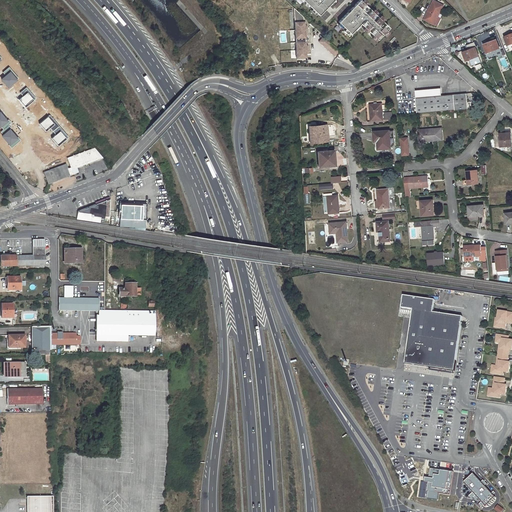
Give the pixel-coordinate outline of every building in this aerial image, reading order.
[(334,0),(302,0),(319,16),(334,0)] [(339,23),(351,34),(361,23),(377,38),(388,26),(359,0),(339,23)] [(433,1),(424,19),(434,24),(438,17),(443,5),(433,1)] [(304,22),(304,18),(294,8),(296,42),(305,42),(305,39),(306,39),(306,34),(308,34),(308,26),(305,27),(305,22),(304,22)] [(335,56),(340,51),(324,36),(319,42),(335,56)] [(490,40),(487,41),(488,43),(484,45),(487,53),(500,48),(497,40),(491,42),(490,40)] [(296,42),(297,59),(307,59),(307,55),(309,54),(308,46),(306,46),(306,42),(305,42),(296,42)] [(462,51),(458,53),(464,62),(470,60),(472,65),(481,62),(476,48),(469,50),(469,49),(466,50),(467,51),(463,53),(462,51)] [(7,76),(2,80),(9,87),(19,78),(9,68),(4,72),(7,76)] [(27,88),(21,93),(24,96),(20,100),(26,107),(36,99),(27,88)] [(441,89),(416,91),(417,113),(468,109),(467,93),(441,96),(441,89)] [(374,105),(370,105),(371,121),(383,120),(382,104),(377,104),(374,105)] [(155,106),(146,110),(148,115),(157,111),(155,106)] [(9,145),(12,148),(21,141),(8,125),(11,123),(9,120),(8,121),(0,110),(0,128),(2,127),(4,130),(1,133),(10,144),(9,145)] [(59,146),(69,138),(50,115),(40,124),(47,132),(51,128),(57,134),(52,138),(59,146)] [(326,136),(325,125),(309,127),(310,135),(316,134),(317,142),(328,141),(327,136),(326,136)] [(317,142),(316,134),(310,135),(309,127),(308,127),(309,143),(317,142)] [(442,128),(419,130),(420,141),(430,140),(430,141),(443,140),(442,128)] [(391,149),(391,145),(395,145),(394,131),(374,132),(375,142),(376,142),(377,150),(377,151),(378,152),(379,151),(379,150),(391,149)] [(510,133),(500,134),(501,147),(511,146),(510,133)] [(401,156),(409,155),(408,137),(400,137),(401,156)] [(71,168),(68,169),(70,176),(74,174),(72,170),(77,168),(102,158),(94,148),(67,158),(71,168)] [(323,151),(318,152),(319,167),(335,166),(334,156),(333,156),(332,151),(325,151),(323,151)] [(477,170),(466,171),(467,180),(462,180),(463,185),(468,184),(468,185),(479,184),(477,170)] [(428,176),(409,177),(404,178),(406,197),(410,197),(410,189),(429,187),(428,176)] [(388,189),(378,190),(379,209),(390,208),(389,197),(388,189)] [(338,196),(328,197),(329,212),(329,213),(339,213),(338,196)] [(89,214),(89,216),(109,219),(110,199),(80,211),(80,213),(89,214)] [(432,200),(420,201),(422,216),(435,215),(434,208),(433,208),(432,200)] [(119,211),(119,212),(121,213),(121,204),(134,205),(134,203),(119,202),(119,211)] [(121,204),(121,213),(120,219),(123,219),(132,219),(132,221),(123,221),(123,227),(145,227),(146,220),(147,204),(134,203),(134,205),(121,204)] [(483,205),(468,206),(469,217),(470,216),(478,216),(484,215),(483,205)] [(384,222),(377,222),(378,231),(380,231),(381,242),(390,241),(388,221),(389,220),(389,219),(390,219),(395,219),(394,213),(383,214),(384,222)] [(437,220),(421,221),(423,245),(433,244),(433,240),(432,227),(437,226),(437,220)] [(346,222),(330,224),(331,233),(337,233),(338,242),(348,242),(346,222)] [(410,238),(421,237),(420,226),(414,227),(413,222),(409,222),(410,238)] [(45,265),(45,247),(45,240),(34,240),(33,241),(33,256),(0,256),(1,266),(45,265)] [(479,245),(463,246),(464,249),(461,250),(462,253),(464,253),(464,257),(480,256),(480,258),(487,258),(486,247),(480,247),(479,245)] [(497,263),(493,263),(494,274),(498,274),(498,272),(498,269),(508,269),(506,250),(496,251),(497,263)] [(70,252),(65,252),(65,263),(80,263),(80,251),(70,251),(70,252)] [(444,253),(427,254),(428,264),(445,262),(444,253)] [(21,277),(7,277),(7,284),(9,284),(9,290),(21,290),(21,277)] [(137,295),(137,294),(140,294),(140,289),(135,289),(135,285),(126,285),(126,289),(120,289),(120,297),(135,297),(135,295),(137,295)] [(73,298),(73,286),(65,286),(65,292),(67,292),(67,298),(59,298),(59,310),(99,311),(99,298),(73,298)] [(428,299),(404,296),(403,308),(414,310),(406,364),(455,371),(463,317),(434,313),(436,300),(428,299)] [(13,304),(2,304),(2,318),(13,318),(13,304)] [(96,336),(96,341),(128,342),(128,336),(155,336),(155,312),(99,311),(99,316),(96,316),(96,336)] [(499,323),(498,327),(506,328),(507,323),(511,323),(511,312),(499,311),(498,319),(498,322),(499,323)] [(51,349),(51,334),(51,327),(32,327),(32,351),(40,350),(40,356),(46,355),(50,355),(50,350),(51,350),(51,349)] [(63,333),(58,332),(57,334),(51,334),(51,349),(55,349),(55,345),(80,345),(80,339),(76,339),(76,336),(76,333),(63,334),(63,333)] [(500,348),(499,355),(509,356),(510,350),(511,350),(511,340),(509,340),(509,336),(500,335),(499,343),(500,343),(503,343),(502,348),(500,348)] [(9,342),(11,342),(11,348),(25,348),(25,336),(8,336),(9,342)] [(508,362),(509,356),(499,355),(498,361),(500,361),(499,366),(497,366),(496,366),(494,373),(504,375),(504,371),(509,372),(511,363),(508,362)] [(25,377),(25,363),(5,363),(5,376),(15,376),(15,377),(25,377)] [(504,385),(505,379),(495,377),(494,384),(496,384),(496,389),(493,389),(492,389),(491,396),(500,398),(501,395),(506,395),(507,386),(504,385)] [(7,390),(7,405),(43,404),(43,389),(7,390)] [(450,493),(453,472),(430,469),(429,478),(425,478),(424,482),(428,483),(427,492),(428,492),(427,497),(427,499),(438,501),(439,494),(450,496),(450,493)] [(481,480),(473,471),(462,481),(471,491),(468,494),(471,497),(473,496),(476,498),(477,497),(480,501),(478,502),(481,504),(483,502),(485,505),(495,495),(484,485),(487,482),(483,478),(481,480)] [(53,511),(53,496),(27,496),(27,511),(53,511)]
